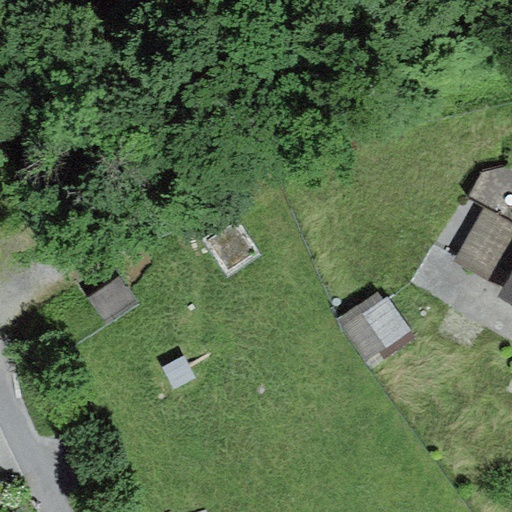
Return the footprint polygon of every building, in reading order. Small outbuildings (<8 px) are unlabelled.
[(485,206),(511,220),(511,169),(509,168),(483,173),(470,198),(485,206)] [(511,272),(511,220),(485,206),(455,261),(504,287),(511,272)] [(21,310),(105,511),(308,511),(193,238),(21,310)] [(511,272),(504,287),(498,301),(511,308),(511,272)] [(378,349),(422,322),(394,278),(350,306),(378,349)]
